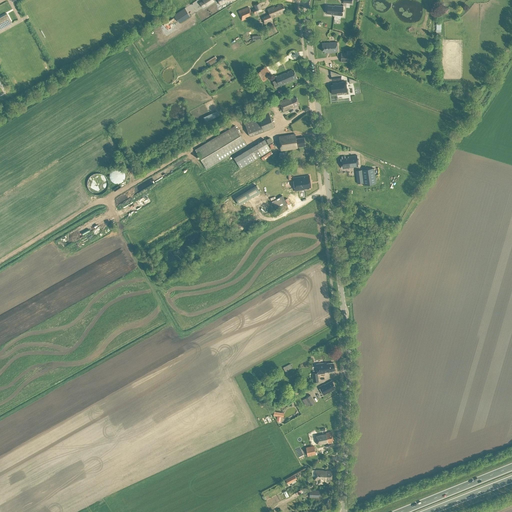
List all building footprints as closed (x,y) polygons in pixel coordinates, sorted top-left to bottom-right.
[(255,8),(252,10),(253,14),(262,11),(260,6),(259,2),(257,3),(253,5),(255,8)] [(272,21),(271,17),(285,12),(283,5),(281,6),(281,4),(278,5),(279,7),(275,9),(274,7),(267,9),(269,14),(264,16),(265,19),(263,20),(264,24),(268,23),(267,22),(271,21),(271,22),(272,21)] [(334,6),(327,6),(326,14),(333,14),(333,15),(342,16),(343,7),(334,6)] [(238,11),(238,12),(239,14),(240,14),(241,17),(241,18),(242,20),(246,19),(245,17),(251,15),(248,8),(238,11)] [(182,10),(175,15),(178,20),(185,15),(188,13),(185,9),(182,10)] [(0,17),(0,29),(12,23),(7,13),(0,17)] [(423,40),(416,30),(414,32),(416,35),(412,38),(416,45),(423,40)] [(408,45),(406,35),(388,39),(390,48),(395,46),(395,48),(408,45)] [(337,52),(337,42),(322,43),(322,51),(324,51),(324,53),(337,52)] [(340,62),(351,62),(351,53),(340,53),(340,62)] [(217,61),(216,59),(217,59),(215,56),(206,62),(207,63),(207,64),(208,66),(217,61)] [(261,71),(259,72),(254,75),(259,83),(266,79),(264,75),(269,72),(266,66),(260,70),(261,71)] [(292,71),(292,70),(288,72),(288,73),(285,74),(285,73),(276,77),(279,86),(297,78),(294,71),(292,71)] [(332,85),(331,85),(331,86),(332,94),(337,93),(337,95),(342,94),(342,93),(346,92),(347,92),(345,81),(339,82),(339,83),(338,83),(336,83),(332,83),(332,84),(332,85)] [(295,98),(294,96),(280,101),(284,111),(292,108),(291,107),(294,106),(294,107),(300,105),(296,97),(295,98)] [(218,112),(204,118),(206,122),(220,115),(218,112)] [(269,113),(244,123),(250,137),(274,127),(269,113)] [(195,150),(181,157),(192,178),(246,145),(243,140),(235,126),(207,143),(195,150)] [(296,139),(295,134),(279,137),(281,150),(297,148),(297,147),(305,146),(304,137),(296,139)] [(271,150),(268,145),(264,139),(256,144),(247,150),(234,157),(240,168),(253,160),(260,156),(271,150)] [(358,166),(357,156),(347,157),(345,158),(344,156),(341,156),(342,159),(341,159),(342,168),(358,166)] [(289,171),(296,166),(292,161),(286,167),(289,171)] [(110,180),(112,182),(115,183),(118,183),(121,183),(123,181),(125,178),(125,175),(124,172),(122,170),(119,168),(116,168),(113,169),(111,171),(110,174),(109,177),(110,180)] [(363,185),(376,184),(374,168),(355,171),(357,183),(363,183),(363,185)] [(309,188),(310,188),(308,176),(292,179),(294,192),(309,189),(309,188)] [(251,198),(260,192),(256,185),(247,191),(235,198),(239,205),(251,198)] [(282,195),(274,200),(278,208),(279,208),(287,204),(282,195)] [(327,362),(317,363),(317,365),(318,373),(318,374),(325,373),(325,372),(334,371),(334,363),(327,364),(327,362)] [(335,387),(331,380),(326,383),(327,384),(324,385),(324,384),(319,387),(324,395),(334,389),(334,387),(335,387)] [(310,395),(305,398),(308,404),(310,406),(315,402),(310,395)] [(332,432),(316,435),(316,437),(317,443),(317,445),(325,443),(325,442),(328,442),(328,443),(333,442),(332,440),(333,440),(332,432)] [(315,454),(314,445),(306,447),(308,456),(315,454)] [(322,484),(323,480),(326,480),(326,481),(330,482),(330,479),(332,479),(332,470),(323,470),(316,469),(315,480),(318,480),(317,484),(322,484)]
